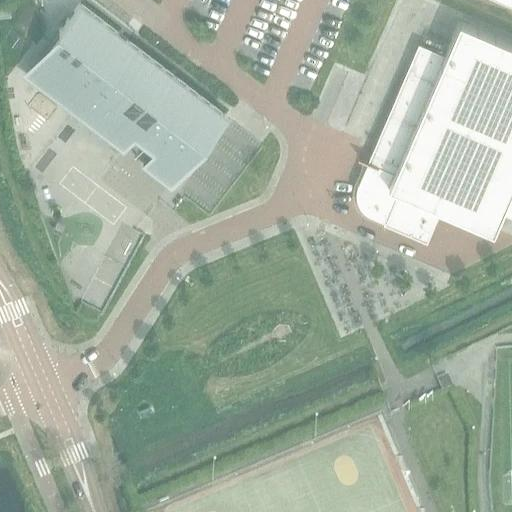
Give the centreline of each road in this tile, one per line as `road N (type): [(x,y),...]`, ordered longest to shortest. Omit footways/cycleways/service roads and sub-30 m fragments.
road 1 (residential): [(42,388),(103,356),(182,249),(307,199)]
road 2 (residential): [(307,199),(302,126),(131,0)]
road 3 (residential): [(307,199),(341,166),(411,11)]
road 4 (tertiary): [(93,511),(42,388)]
